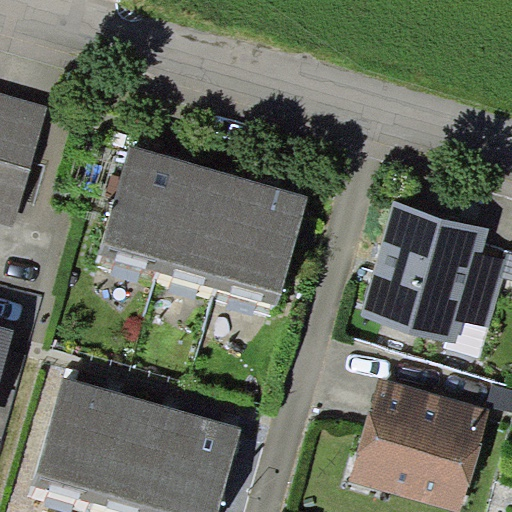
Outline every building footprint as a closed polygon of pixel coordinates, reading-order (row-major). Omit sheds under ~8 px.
[(49,107),(0,92),(0,221),(14,225),(22,200),(33,161),(49,107)] [(191,163),(130,145),(99,253),(160,271),(191,163)] [(46,165),(33,161),(22,200),(34,204),(46,165)] [(250,180),(191,163),(160,271),(219,288),(250,180)] [(308,196),(250,180),(219,288),(277,304),(308,196)] [(489,229),(394,202),(361,318),(456,345),(462,321),(488,328),(507,262),(481,254),(489,229)] [(0,378),(14,330),(0,325),(0,378)] [(125,394),(63,376),(32,484),(94,502),(125,394)] [(486,409),(380,379),(351,483),(455,511),(461,511),(490,410),(486,409)] [(511,388),(493,384),(486,409),(490,410),(491,407),(511,412),(511,388)] [(154,511),(184,411),(125,394),(94,502),(128,511),(154,511)] [(217,511),(242,427),(184,411),(154,511),(217,511)]
